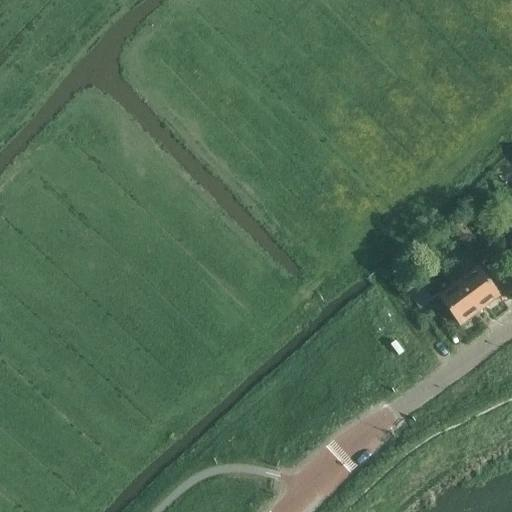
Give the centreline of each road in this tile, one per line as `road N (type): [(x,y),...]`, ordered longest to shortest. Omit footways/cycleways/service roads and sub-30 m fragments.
road 1 (track): [(85,511),(311,287),(511,110)]
road 2 (track): [(358,250),(456,370)]
road 3 (residential): [(403,407),(511,332)]
road 4 (unclassified): [(310,486),(403,407)]
